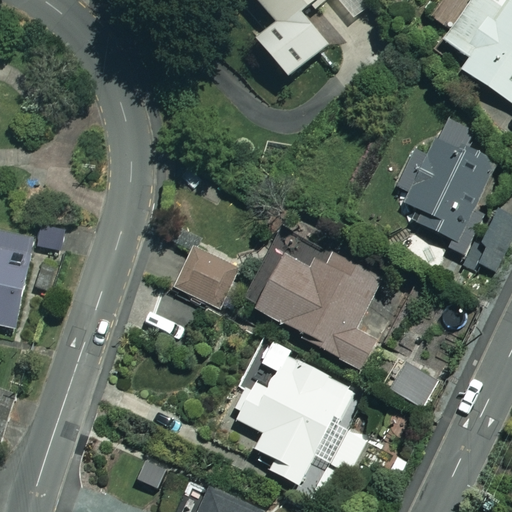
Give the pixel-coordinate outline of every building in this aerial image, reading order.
[(401,42),(363,0),(260,0),(288,30),(268,49),(300,84),(323,63),(348,90),(401,42)] [(511,1),(510,0),(483,0),(452,46),(478,64),(469,76),(511,106),(511,1)] [(480,135),(454,123),(436,161),(422,155),(405,192),(417,198),(412,209),(426,216),(421,227),(473,251),(486,223),(478,219),(502,166),(472,152),(480,135)] [(511,259),(511,218),(503,215),(482,267),(505,276),(511,259)] [(243,271),(201,250),(180,291),(222,312),(243,271)] [(41,263),(0,253),(0,342),(2,343),(5,328),(25,333),(41,263)] [(370,340),(390,304),(379,298),(386,284),(339,258),(327,278),(297,261),(266,316),(366,371),(380,345),(370,340)] [(361,401),(301,366),(281,400),(269,393),(249,427),(276,443),(268,456),(288,468),(282,478),(308,493),(361,401)] [(257,511),(224,496),(216,511),(257,511)]
